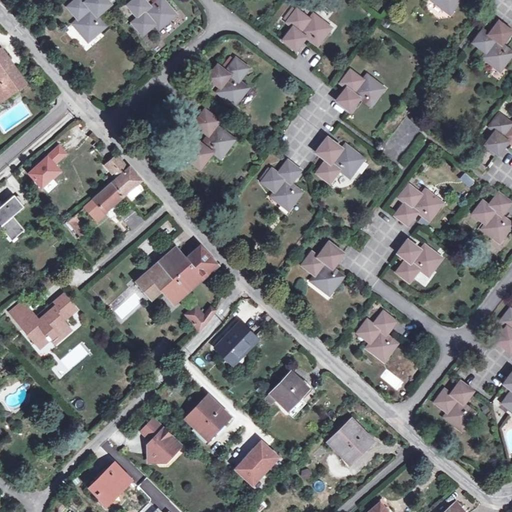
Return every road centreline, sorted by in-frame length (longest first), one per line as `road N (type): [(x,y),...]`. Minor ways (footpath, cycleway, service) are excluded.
road 1 (residential): [(247,286),(39,511)]
road 2 (tertiary): [(247,286),(100,126)]
road 3 (tertiary): [(392,418),(247,286)]
road 4 (residential): [(392,418),(511,273)]
road 5 (residential): [(229,18),(321,86),(325,110),(296,148)]
road 6 (residential): [(100,126),(229,18)]
road 7 (tertiary): [(79,105),(0,12)]
